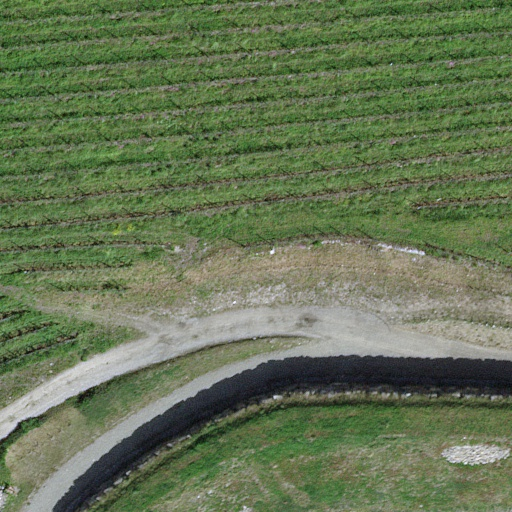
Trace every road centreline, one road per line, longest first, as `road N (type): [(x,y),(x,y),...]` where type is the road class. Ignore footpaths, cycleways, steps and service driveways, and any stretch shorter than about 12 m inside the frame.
road 1 (track): [(0,421),(22,396),(143,352),(303,319),(511,357)]
road 2 (track): [(385,335),(200,386),(38,511)]
